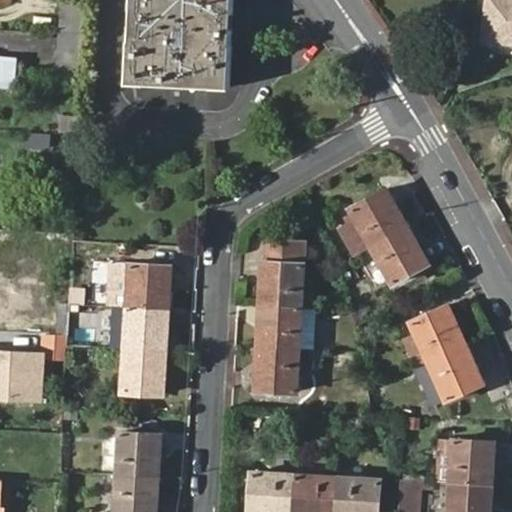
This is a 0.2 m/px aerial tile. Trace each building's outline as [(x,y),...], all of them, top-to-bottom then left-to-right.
[(59,32),(86,34),(88,1),(74,0),(73,7),(61,5),(59,32)] [(134,0),(132,40),(131,40),(129,81),(231,87),(233,45),(232,44),(233,0),(134,0)] [(511,0),(487,0),(483,39),(511,42),(511,0)] [(56,73),(83,75),(86,34),(59,32),(56,73)] [(61,133),(80,134),(81,121),(61,121),(61,133)] [(373,245),(410,225),(388,185),(351,205),(361,222),(347,229),(359,252),(373,245)] [(327,188),(313,195),(320,209),(333,202),(327,188)] [(431,262),(410,225),(373,245),(395,281),(431,262)] [(0,251),(11,253),(12,238),(0,237),(0,251)] [(264,303),(304,306),(305,264),(306,243),(271,241),(270,261),(266,261),(264,303)] [(130,307),(170,309),(172,266),(132,264),(130,307)] [(61,303),(58,334),(70,335),(70,333),(72,303),(61,303)] [(82,304),(72,303),(70,333),(80,334),(82,304)] [(316,331),(317,306),(304,306),(264,303),(262,346),(301,348),(302,330),(316,331)] [(431,359),(467,342),(451,305),(414,321),(431,359)] [(127,348),(130,307),(109,306),(109,314),(115,314),(114,348),(127,348)] [(167,351),(170,309),(130,307),(127,348),(167,351)] [(325,350),(332,350),(332,342),(322,342),(322,349),(325,350)] [(485,382),(467,342),(431,359),(449,399),(485,382)] [(299,391),(301,348),(262,346),(260,388),(299,391)] [(165,393),(167,351),(127,348),(125,390),(165,393)] [(46,352),(0,349),(0,398),(44,401),(46,352)] [(133,423),(133,413),(121,412),(120,423),(133,423)] [(120,474),(161,476),(163,434),(122,432),(120,474)] [(438,480),(453,481),(455,439),(442,438),(438,480)] [(453,481),(494,484),(496,442),(455,439),(453,481)] [(269,511),(293,511),(296,474),(256,471),(252,511),(269,511)] [(158,511),(161,476),(120,474),(117,511),(158,511)] [(334,511),(336,477),(296,474),(293,511),(334,511)] [(379,511),(382,480),(336,477),(334,511),(379,511)] [(418,511),(420,479),(402,478),(399,511),(418,511)] [(492,511),(494,484),(453,481),(451,511),(492,511)]
